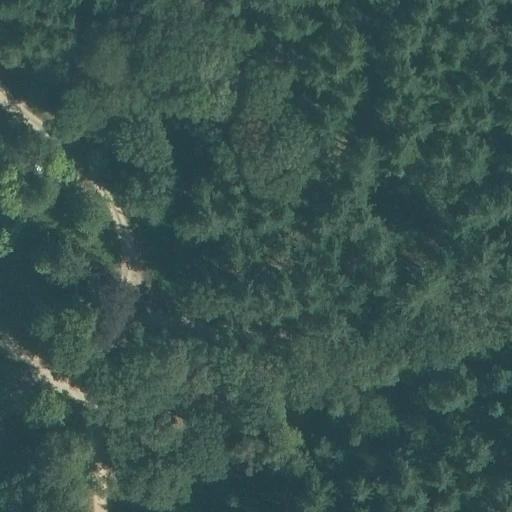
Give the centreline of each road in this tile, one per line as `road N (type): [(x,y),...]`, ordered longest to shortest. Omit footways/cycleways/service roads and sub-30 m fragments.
road 1 (track): [(70,375),(96,349),(279,354),(452,298),(511,294)]
road 2 (track): [(38,381),(97,299),(108,251),(106,207),(89,173),(0,99)]
road 3 (track): [(96,511),(87,421),(70,375),(38,381),(0,416)]
